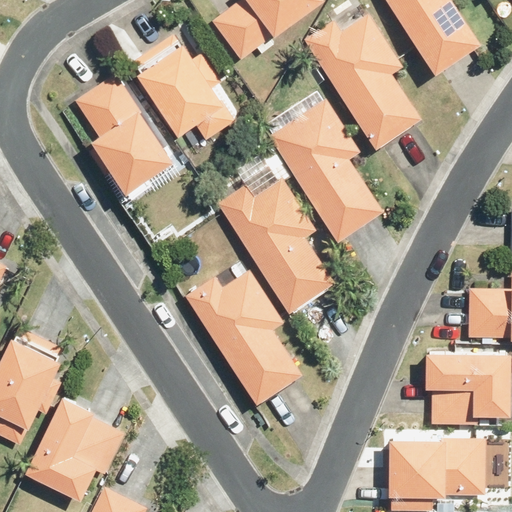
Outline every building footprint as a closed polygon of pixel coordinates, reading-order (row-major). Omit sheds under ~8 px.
[(329,0),(243,0),(217,19),(245,57),(278,32),(280,35),(329,0)] [(462,0),(393,0),(443,73),(490,41),(462,0)] [(399,71),(410,65),(373,12),(347,30),(339,19),(308,38),(384,147),(430,116),(399,71)] [(177,33),(138,59),(147,71),(144,73),(186,136),(202,124),(212,140),(241,120),(220,87),(228,82),(207,52),(199,57),(190,43),(186,45),(177,33)] [(79,99),(104,136),(99,140),(103,147),(97,152),(112,173),(119,169),(135,193),(181,161),(146,110),(144,111),(119,72),(79,99)] [(356,156),(366,149),(332,96),(275,134),(345,240),(391,209),(356,156)] [(251,182),(223,201),(296,311),(342,280),(312,235),(322,228),(286,174),(257,193),(251,182)] [(0,325),(4,317),(0,314),(0,311),(1,308),(0,307),(0,291),(12,265),(0,259),(0,325)] [(278,326),(289,319),(255,268),(227,287),(219,275),(191,295),(264,403),(310,372),(278,326)] [(511,272),(511,273),(511,286),(510,286),(510,290),(469,289),(468,338),(509,338),(509,343),(511,342),(511,272)] [(62,359),(68,348),(25,328),(20,339),(16,337),(0,371),(0,411),(2,412),(0,416),(0,433),(25,445),(34,427),(35,428),(44,410),(51,413),(66,382),(59,378),(67,361),(62,359)] [(423,356),(423,392),(430,392),(430,425),(476,425),(476,418),(509,419),(510,356),(423,356)] [(69,397),(32,474),(86,499),(100,470),(109,474),(129,432),(98,416),(100,412),(69,397)] [(390,500),(390,511),(432,511),(431,500),(443,501),(443,496),(485,496),(484,439),(439,438),(439,442),(387,442),(386,500),(390,500)] [(149,511),(152,507),(108,486),(94,511),(149,511)]
